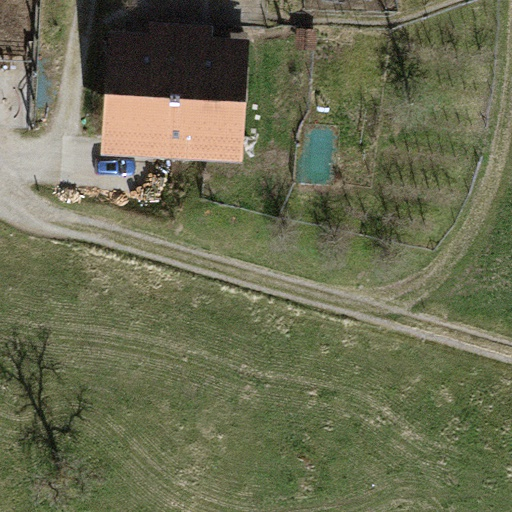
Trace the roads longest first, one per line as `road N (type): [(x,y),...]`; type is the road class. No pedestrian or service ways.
road 1 (track): [(23,211),(375,311),(433,277),(467,236),(500,146),(511,42)]
road 2 (track): [(375,311),(511,351)]
